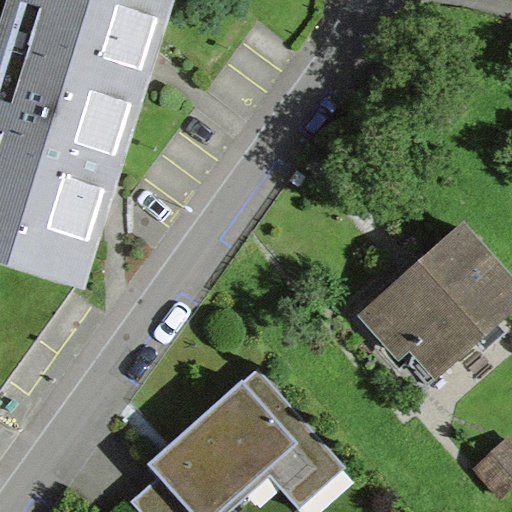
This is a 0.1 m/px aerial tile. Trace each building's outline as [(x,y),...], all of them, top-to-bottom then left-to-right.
[(180,0),(13,0),(0,44),(0,99),(137,141),(180,0)] [(450,94),(419,62),(400,80),(431,113),(450,94)] [(137,141),(0,99),(0,262),(91,290),(137,141)] [(511,316),(511,283),(466,231),(366,319),(402,359),(417,346),(444,376),(511,316)] [(322,511),(354,483),(259,381),(154,478),(164,489),(139,511),(249,511),(273,490),(293,511),(322,511)] [(511,481),(511,451),(507,445),(479,470),(500,493),(511,481)]
